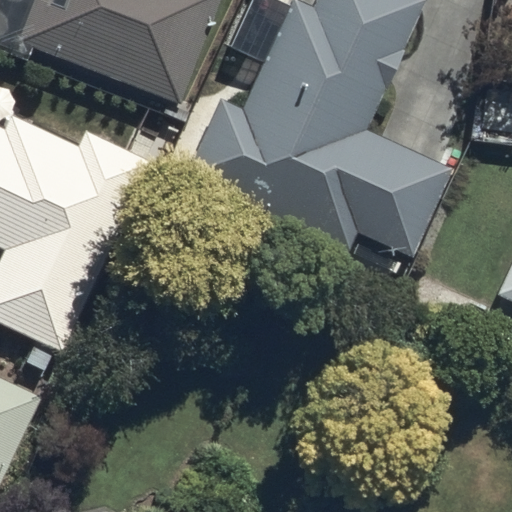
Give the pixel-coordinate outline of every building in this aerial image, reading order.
[(0,0),(0,63),(27,74),(32,61),(178,119),(180,114),(194,120),(205,93),(190,87),(225,1),(223,0),(0,0)] [(422,11),(394,0),(313,0),(308,13),(289,6),(242,117),(218,107),(185,186),(348,255),(354,241),(411,266),(448,178),(365,143),(422,11)] [(5,139),(0,137),(0,256),(5,259),(0,270),(0,332),(73,367),(86,340),(74,334),(151,171),(83,139),(75,157),(10,127),(5,139)] [(511,263),(491,305),(511,315),(511,263)] [(40,409),(0,389),(0,511),(2,511),(9,511),(25,479),(10,473),(40,409)]
